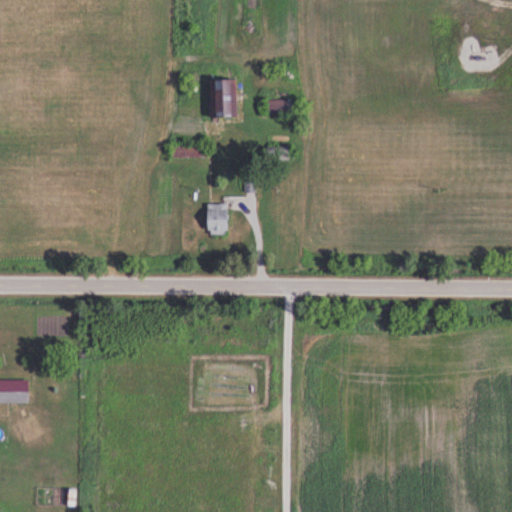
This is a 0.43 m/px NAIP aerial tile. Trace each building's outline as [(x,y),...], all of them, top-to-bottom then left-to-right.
[(211,80),(211,118),(238,118),(238,80),(211,80)] [(265,100),(265,118),(293,118),(293,100),(265,100)] [(289,163),(289,148),(268,148),(268,163),(289,163)] [(208,204),(208,234),(228,234),(228,204),(208,204)] [(29,380),(0,379),(0,403),(29,404),(29,380)]
